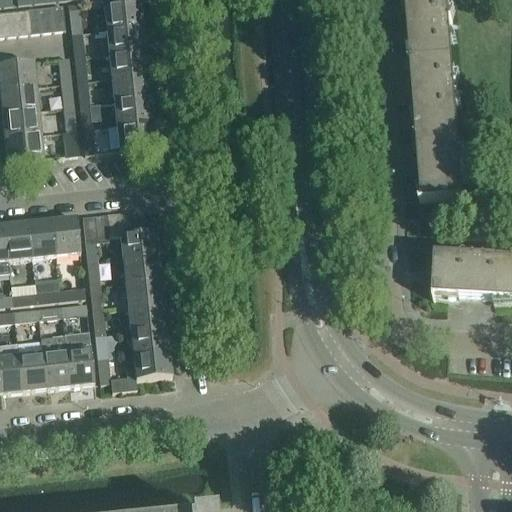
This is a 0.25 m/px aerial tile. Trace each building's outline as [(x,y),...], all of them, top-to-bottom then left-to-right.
[(0,0),(0,10),(12,9),(11,0),(0,0)] [(41,6),(40,0),(16,0),(17,8),(41,6)] [(447,0),(409,0),(415,68),(453,65),(447,0)] [(106,35),(143,31),(140,7),(104,11),(106,35)] [(62,10),(50,11),(52,36),(65,35),(62,10)] [(52,36),(50,11),(39,12),(41,37),(52,36)] [(41,37),(39,12),(28,14),(30,38),(41,37)] [(71,38),(81,37),(79,13),(69,14),(71,38)] [(30,38),(28,14),(16,15),(18,39),(30,38)] [(16,15),(4,16),(7,41),(18,39),(16,15)] [(145,54),(143,31),(106,35),(109,58),(145,54)] [(81,37),(71,38),(74,62),(84,61),(81,37)] [(145,54),(109,58),(111,82),(148,78),(145,54)] [(84,61),(74,62),(77,86),(87,85),(84,61)] [(61,88),(70,87),(68,62),(58,64),(61,88)] [(453,65),(415,68),(420,137),(458,134),(453,65)] [(0,94),(36,91),(33,66),(0,69),(0,94)] [(150,102),(148,78),(111,82),(114,106),(150,102)] [(89,109),(87,85),(77,86),(79,110),(89,109)] [(70,87),(61,88),(63,112),(73,111),(70,87)] [(36,91),(0,94),(0,103),(2,118),(38,114),(36,91)] [(150,102),(114,106),(116,130),(153,126),(150,102)] [(92,133),(89,109),(79,110),(82,134),(92,133)] [(76,134),(73,111),(63,112),(66,135),(76,134)] [(40,138),(38,114),(2,118),(4,142),(40,138)] [(153,126),(116,130),(119,155),(155,151),(153,126)] [(94,158),(92,133),(82,134),(84,159),(94,158)] [(76,134),(66,135),(69,160),(79,159),(76,134)] [(458,134),(420,137),(425,204),(421,204),(421,206),(463,202),(458,134)] [(40,138),(4,142),(7,167),(43,163),(40,138)] [(433,213),(433,217),(434,226),(446,225),(445,212),(433,213)] [(132,239),(145,238),(142,215),(130,217),(132,239)] [(132,239),(130,217),(118,218),(120,241),(132,239)] [(120,241),(118,218),(107,219),(109,242),(120,241)] [(109,242),(107,219),(94,220),(96,243),(109,242)] [(96,243),(94,220),(82,222),(84,244),(94,243),(96,243)] [(76,223),(51,225),(55,261),(80,258),(76,223)] [(51,225),(27,228),(31,263),(55,261),(51,225)] [(27,228),(3,230),(7,266),(31,263),(27,228)] [(3,230),(0,230),(0,278),(8,278),(7,266),(3,230)] [(145,238),(132,239),(120,241),(123,265),(159,261),(156,237),(145,238)] [(94,243),(84,244),(87,269),(97,268),(94,243)] [(159,261),(123,265),(125,288),(161,284),(159,261)] [(511,304),(511,265),(437,262),(434,304),(436,304),(436,300),(511,304)] [(100,290),(97,268),(87,269),(89,291),(100,290)] [(161,284),(125,288),(128,312),(164,308),(161,284)] [(102,314),(100,290),(89,291),(92,315),(102,314)] [(84,293),(59,295),(60,305),(85,303),(84,293)] [(60,305),(59,295),(35,298),(36,308),(60,305)] [(35,298),(10,300),(12,310),(36,308),(35,298)] [(0,311),(12,310),(10,300),(0,301),(0,311)] [(61,311),(62,321),(87,318),(85,308),(61,311)] [(166,332),(164,308),(128,312),(130,336),(166,332)] [(62,321),(61,311),(37,313),(38,324),(62,321)] [(37,313),(12,316),(13,326),(38,324),(37,313)] [(105,338),(102,314),(92,315),(95,339),(105,338)] [(12,316),(0,317),(0,327),(13,326),(12,316)] [(166,332),(130,336),(133,360),(169,356),(166,332)] [(107,362),(105,338),(95,339),(97,363),(107,362)] [(94,389),(90,352),(88,339),(64,341),(70,392),(94,389)] [(70,392),(64,341),(40,344),(41,357),(45,394),(70,392)] [(0,399),(21,397),(17,360),(16,348),(0,349),(0,399)] [(107,362),(97,363),(100,389),(111,388),(112,397),(136,395),(136,385),(172,381),(169,356),(133,360),(134,373),(126,374),(127,382),(110,384),(107,362)] [(41,357),(17,360),(21,397),(45,394),(41,357)]
